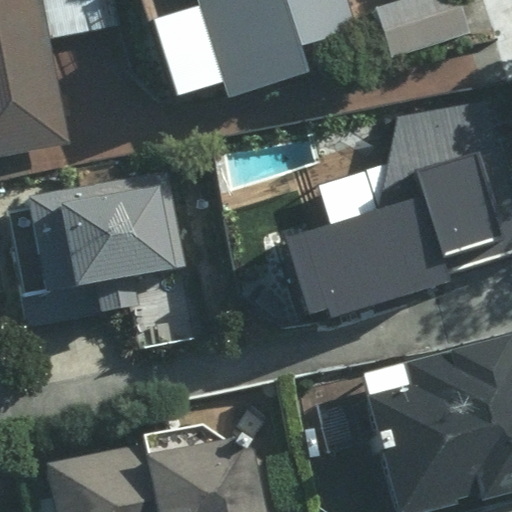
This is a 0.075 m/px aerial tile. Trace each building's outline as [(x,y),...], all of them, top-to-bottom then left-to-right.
[(159,69),(129,76),(113,0),(0,0),(0,161),(68,147),(72,168),(175,146),(159,69)] [(175,0),(207,119),(316,89),(306,51),(374,33),(383,67),(464,45),(452,0),(175,0)] [(435,181),(418,125),(285,164),(315,263),(300,268),(323,345),(462,304),(451,269),(511,251),(511,186),(504,160),(435,181)] [(187,309),(161,172),(0,202),(0,286),(11,343),(187,309)] [(511,367),(505,342),(348,384),(383,511),(445,511),(466,507),(467,511),(493,511),(511,507),(511,367)] [(205,456),(201,436),(29,473),(36,511),(254,511),(241,449),(205,456)]
